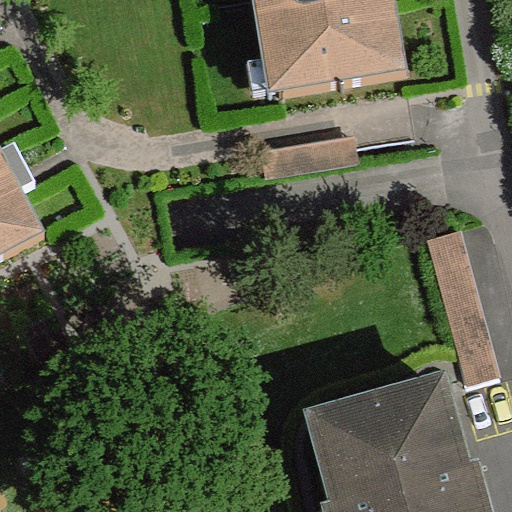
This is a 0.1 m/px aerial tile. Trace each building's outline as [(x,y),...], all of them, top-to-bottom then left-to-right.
[(396,0),(267,0),(268,1),(284,100),(411,79),(398,4),(396,0)] [(360,167),(356,140),(262,155),(266,183),(360,167)] [(16,151),(3,158),(24,197),(37,191),(16,151)] [(3,158),(0,152),(0,265),(47,240),(24,197),(3,158)] [(473,383),(510,373),(471,225),(434,235),(473,383)] [(476,511),(442,391),(319,425),(342,511),(476,511)]
